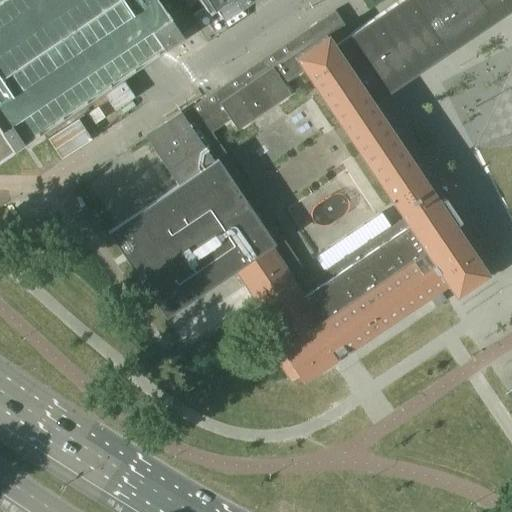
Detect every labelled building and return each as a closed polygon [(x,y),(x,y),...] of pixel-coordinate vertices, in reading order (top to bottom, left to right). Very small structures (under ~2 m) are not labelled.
[(0,0),(0,131),(11,149),(119,76),(138,64),(147,57),(180,35),(156,0),(0,0)] [(0,0),(0,156),(11,149),(0,131),(0,0),(203,0),(205,2),(201,5),(202,7),(208,2),(216,13),(232,2),(235,0),(0,0)] [(371,104),(511,9),(511,0),(400,0),(349,34),(334,11),(180,114),(179,111),(143,135),(145,138),(148,142),(176,185),(149,204),(107,232),(163,316),(206,288),(233,270),(244,287),(274,332),(262,340),(290,382),(297,377),(301,382),(336,358),(335,356),(343,351),(344,352),(446,284),(454,297),(486,275),(450,220),(453,218),(444,205),(441,207),(371,104)] [(101,92),(101,124),(113,124),(114,92),(101,92)] [(96,134),(90,126),(94,124),(87,112),(48,136),(60,157),(96,134)]
